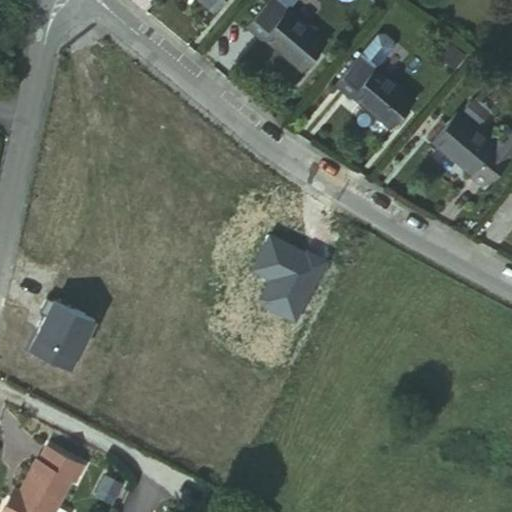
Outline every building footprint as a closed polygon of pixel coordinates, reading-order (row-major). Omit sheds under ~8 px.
[(306,56),(330,26),(296,0),(260,0),(250,13),(268,28),(270,24),(306,56)] [(381,20),(367,39),(382,51),(396,33),(395,25),(388,20),(381,20)] [(398,113),(419,84),(380,53),(382,51),(367,39),(340,72),(357,84),(358,82),(398,113)] [(486,174),(511,142),(497,129),(496,133),(456,102),(436,128),(473,158),(471,161),(486,174)] [(511,117),(508,114),(497,129),(511,142),(511,140),(511,117)] [(13,496),(4,511),(55,511),(59,506),(74,478),(78,480),(86,465),(49,445),(42,460),(39,458),(23,490),(18,499),(13,496)] [(105,480),(99,497),(114,502),(120,486),(105,480)] [(17,487),(13,496),(18,499),(23,490),(17,487)]
